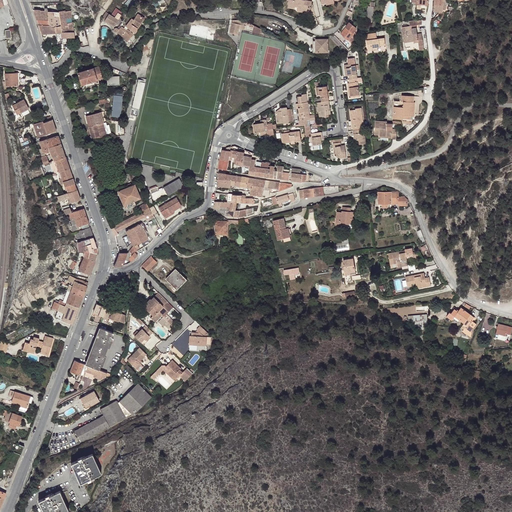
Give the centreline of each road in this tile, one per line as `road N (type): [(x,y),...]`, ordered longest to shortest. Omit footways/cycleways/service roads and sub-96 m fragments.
road 1 (secondary): [(101,272),(7,511)]
road 2 (residential): [(320,172),(394,146),(428,116),(430,0)]
road 3 (residential): [(367,181),(400,185),(454,285),(511,316)]
road 4 (secondary): [(45,72),(102,235),(101,272)]
road 5 (unclassified): [(329,175),(437,153),(468,108),(511,105)]
road 6 (residential): [(228,135),(323,67),(336,76),(342,127),(329,131)]
